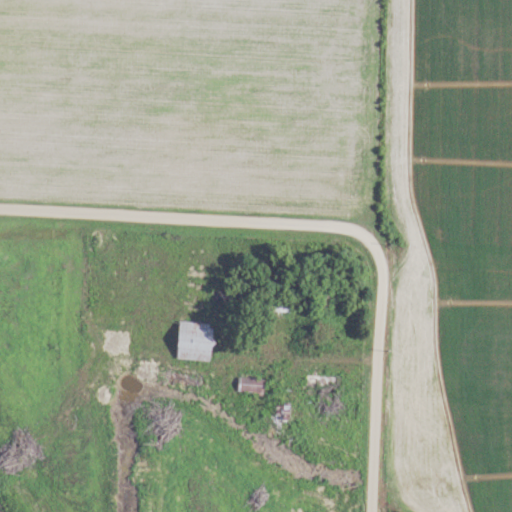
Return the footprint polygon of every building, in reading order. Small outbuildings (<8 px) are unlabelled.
[(326,307),(326,295),(314,296),(315,308),(326,307)] [(288,306),(263,306),(263,317),(288,317),(288,306)] [(216,323),(178,321),(176,359),(214,361),(216,323)] [(236,391),(253,391),(253,380),(236,380),(236,391)] [(290,419),(290,405),(274,405),(274,419),(290,419)]
